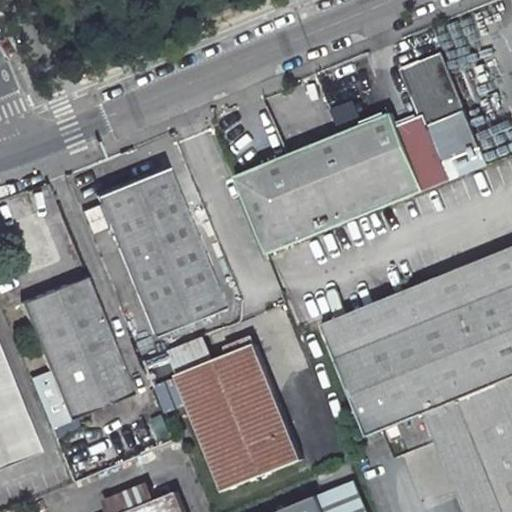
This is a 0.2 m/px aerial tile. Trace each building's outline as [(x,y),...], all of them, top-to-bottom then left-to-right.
[(444,51),(404,67),(423,116),(401,126),(427,189),(489,164),(444,51)] [(396,112),(238,176),(269,254),(427,189),(401,126),(396,112)] [(167,171),(99,198),(154,339),(223,312),(167,171)] [(511,511),(511,251),(323,330),(369,441),(423,418),(463,511),(511,511)] [(86,279),(21,304),(67,421),(132,396),(86,279)] [(183,376),(230,492),(310,458),(264,342),(183,376)] [(0,471),(43,454),(0,348),(0,471)] [(183,511),(176,494),(132,511),(183,511)] [(284,511),(326,511),(321,498),(284,511)]
